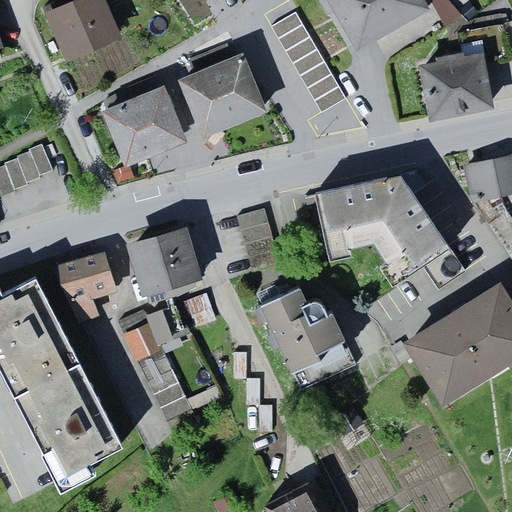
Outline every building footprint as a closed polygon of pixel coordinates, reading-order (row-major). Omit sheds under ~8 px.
[(115,0),(75,0),(48,11),(69,65),(132,40),(115,0)] [(435,3),(432,0),(332,0),(362,48),(435,3)] [(293,11),(267,26),(319,111),(346,98),(293,11)] [(0,21),(0,69),(15,65),(0,21)] [(491,104),(480,51),(419,63),(430,116),(491,104)] [(247,54),(186,76),(208,136),(269,114),(247,54)] [(170,78),(106,100),(128,161),(192,138),(170,78)] [(42,141),(0,163),(0,190),(3,197),(54,169),(42,141)] [(511,179),(507,158),(455,170),(463,206),(511,194),(511,179)] [(398,175),(395,177),(317,195),(326,232),(381,219),(410,263),(442,242),(398,175)] [(268,205),(237,215),(255,270),(286,261),(268,205)] [(179,230),(120,247),(134,297),(193,280),(179,230)] [(95,256),(46,272),(59,312),(108,297),(95,256)] [(28,278),(0,291),(0,374),(49,476),(110,447),(28,278)] [(309,279),(253,300),(286,385),(342,364),(309,279)] [(511,307),(498,284),(400,343),(437,403),(511,357),(511,307)] [(124,329),(137,358),(178,340),(165,311),(124,329)] [(341,511),(323,477),(268,507),(270,511),(341,511)]
